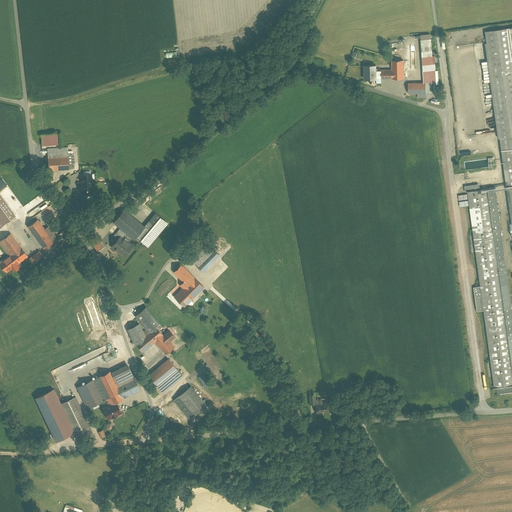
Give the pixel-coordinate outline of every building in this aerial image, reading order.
[(511,28),(486,32),(511,218),(511,297),(497,187),(480,190),(469,192),(469,193),(469,196),(459,197),(461,207),(470,206),(477,254),(481,287),(475,289),(478,313),(485,312),(496,395),(511,392),(511,28)] [(376,70),(376,79),(404,78),(403,60),(391,61),(391,70),(376,70)] [(365,80),(376,79),(376,70),(376,65),(364,65),(365,80)] [(427,83),(410,84),(410,94),(418,94),(418,98),(428,98),(427,83)] [(74,154),(68,154),(68,148),(48,149),(49,171),(69,170),(69,169),(75,169),(74,154)] [(488,159),(465,163),(466,171),(489,168),(488,159)] [(80,191),(82,191),(82,195),(92,194),(92,183),(93,183),(92,179),(90,179),(90,175),(81,175),(82,184),(80,184),(80,191)] [(469,192),(480,190),(480,185),(468,186),(465,187),(466,194),(469,193),(469,192)] [(16,217),(0,194),(0,219),(0,220),(4,225),(16,217)] [(156,213),(145,226),(125,210),(114,223),(134,241),(137,237),(143,242),(149,247),(169,224),(156,213)] [(47,229),(39,219),(27,227),(44,249),(58,239),(49,227),(47,229)] [(28,258),(11,233),(0,240),(0,242),(9,256),(0,262),(0,263),(6,273),(11,269),(14,273),(20,269),(18,266),(28,258)] [(94,236),(89,240),(96,252),(102,249),(94,236)] [(120,237),(111,248),(124,259),(133,248),(120,237)] [(188,256),(198,267),(197,267),(203,273),(220,257),(214,251),(213,252),(202,241),(188,256)] [(44,259),(39,251),(29,259),(33,266),(44,259)] [(229,253),(223,260),(230,267),(212,285),(222,295),(240,277),(246,284),(253,277),(229,253)] [(197,296),(205,288),(182,265),(174,273),(184,283),(180,286),(182,289),(174,297),(185,308),(197,296)] [(143,353),(155,342),(164,336),(157,327),(161,324),(147,308),(136,317),(149,332),(145,334),(140,324),(128,331),(135,344),(143,353)] [(164,336),(155,342),(166,355),(175,348),(170,343),(176,338),(170,331),(164,336)] [(111,343),(100,348),(106,362),(117,357),(111,343)] [(168,360),(149,376),(163,394),(183,377),(168,360)] [(95,380),(108,407),(117,403),(141,391),(128,364),(95,380)] [(210,383),(204,374),(199,377),(205,386),(210,383)] [(93,380),(77,388),(87,409),(104,401),(93,380)] [(191,386),(174,401),(190,420),(207,406),(191,386)] [(316,395),(309,396),(310,406),(316,405),(317,414),(330,413),(329,403),(317,403),(316,395)] [(76,398),(60,405),(78,443),(94,436),(76,398)] [(117,403),(108,407),(103,409),(109,420),(122,414),(117,403)] [(92,511),(95,507),(80,501),(78,506),(84,509),(82,511),(92,511)]
